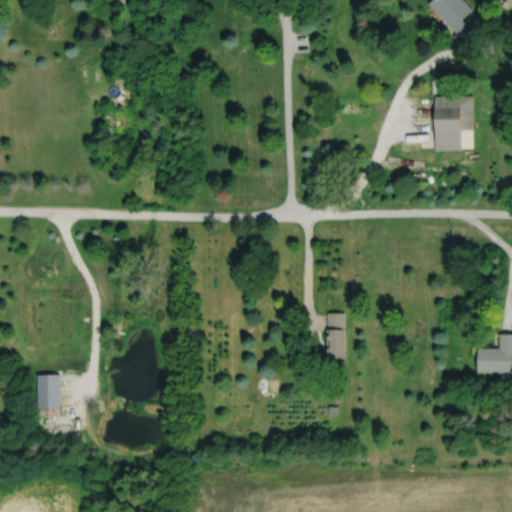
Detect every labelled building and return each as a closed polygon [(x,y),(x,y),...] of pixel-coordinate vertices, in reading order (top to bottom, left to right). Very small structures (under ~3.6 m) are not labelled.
[(466,0),(429,0),(428,1),(453,26),(463,17),(473,7),(466,0)] [(453,26),(468,45),(484,33),(473,19),(468,22),(463,17),(453,26)] [(435,95),(436,148),(461,148),(461,146),(473,146),(472,94),(435,95)] [(327,311),(327,328),(326,328),(326,357),(344,357),(344,311),(327,311)] [(478,346),(478,371),(511,371),(511,332),(500,332),(500,347),(478,346)] [(36,374),(36,406),(60,406),(59,373),(54,373),(54,371),(50,371),(50,373),(36,374)] [(190,457),(198,464),(203,457),(195,451),(190,457)]
